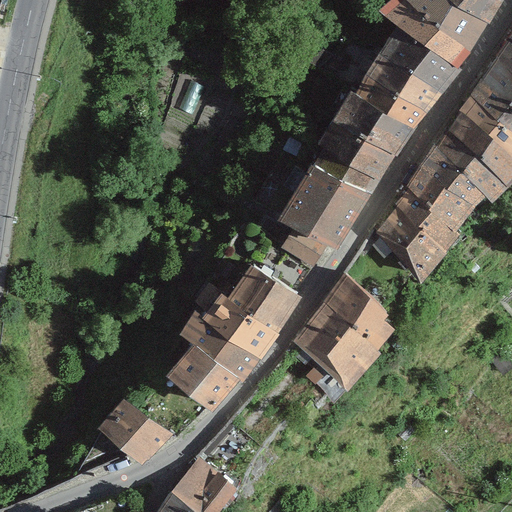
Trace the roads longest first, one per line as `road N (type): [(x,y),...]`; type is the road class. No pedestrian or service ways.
road 1 (residential): [(39,511),(151,466),(224,411),(264,365),(511,4)]
road 2 (tertiary): [(0,180),(34,0)]
